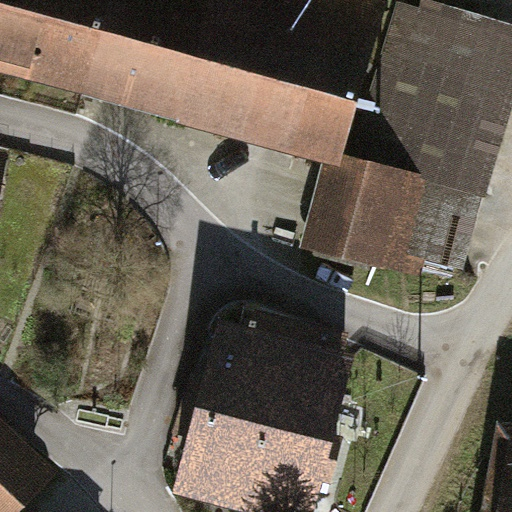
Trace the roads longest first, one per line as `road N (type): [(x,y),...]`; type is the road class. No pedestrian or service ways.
road 1 (residential): [(0,132),(97,151),(207,269),(471,364)]
road 2 (residential): [(471,364),(393,511)]
